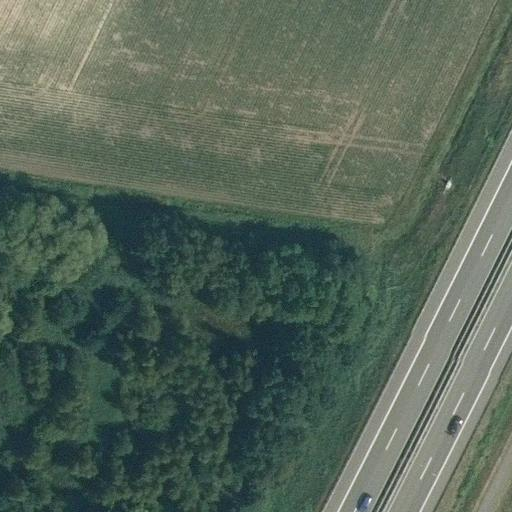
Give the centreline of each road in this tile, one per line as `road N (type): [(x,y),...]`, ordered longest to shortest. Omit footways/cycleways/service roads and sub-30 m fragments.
road 1 (motorway): [(511,195),(353,511)]
road 2 (motorway): [(402,511),(511,290)]
